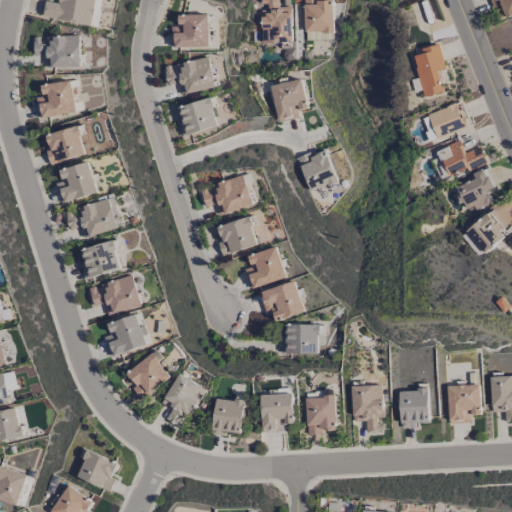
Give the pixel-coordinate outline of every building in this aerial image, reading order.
[(42,18),(90,26),(93,10),(99,11),(101,0),(58,0),(58,3),(45,1),(42,18)] [(291,7),(279,7),(278,0),(259,0),(260,7),(261,43),(292,42),(291,7)] [(302,0),(304,40),(333,39),(332,0),(318,1),(318,0),(302,0)] [(511,0),(488,0),(492,8),(500,5),(505,18),(511,14),(511,0)] [(208,14),(178,15),(178,26),(173,26),(173,47),(209,47),(208,14)] [(80,67),(79,35),(43,37),(33,37),(34,56),(44,56),(45,68),(80,67)] [(443,92),(442,85),(448,83),(446,72),(439,44),(421,48),(422,54),(413,56),(423,97),(443,92)] [(215,88),(209,57),(164,66),(167,85),(178,83),(180,95),(215,88)] [(270,86),(278,122),(299,118),(297,110),(308,108),(302,79),(270,86)] [(41,118),(76,112),(70,80),(41,85),(43,96),(37,97),(41,118)] [(178,107),(182,122),(178,123),(182,137),(218,127),(210,98),(178,107)] [(427,113),(436,138),(469,126),(460,102),(427,113)] [(429,142),(435,140),(428,117),(421,119),(429,142)] [(46,135),(50,150),(46,151),(50,165),(87,154),(79,126),(46,135)] [(464,153),(459,141),(434,151),(437,158),(432,160),(441,179),(466,169),(467,171),(487,163),(480,147),(464,153)] [(297,157),(309,192),(337,182),(326,151),(311,156),(310,153),(297,157)] [(59,170),(63,182),(58,183),(63,203),(98,193),(88,162),(59,170)] [(454,187),(465,213),(491,203),(488,193),(495,190),(486,168),(472,173),(474,179),(454,187)] [(200,191),(205,207),(215,204),(219,216),(252,206),(243,175),(211,184),(212,187),(200,191)] [(74,208),(74,210),(65,212),(69,229),(80,227),(83,238),(119,229),(111,199),(74,208)] [(476,257),(510,234),(493,210),(460,234),(476,257)] [(222,256),(257,245),(248,216),(217,226),(221,241),(218,242),(222,256)] [(79,250),(86,278),(120,269),(114,249),(119,248),(117,240),(79,250)] [(286,279),(278,247),(248,255),(251,268),(246,268),(251,288),(286,279)] [(140,306),(132,275),(98,284),(99,285),(88,288),(93,306),(104,304),(107,315),(140,306)] [(275,321),(304,313),(296,282),(260,291),(266,312),(272,311),(275,321)] [(111,335),(104,337),(110,357),(150,344),(145,326),(140,328),(135,314),(107,324),(111,335)] [(280,353),(317,354),(317,344),(323,344),(323,325),(285,324),(285,338),(281,338),(280,353)] [(169,376),(157,362),(162,358),(155,350),(126,374),(135,385),(132,389),(141,400),(169,376)] [(0,405),(10,404),(2,372),(0,372),(0,405)] [(205,390),(179,373),(160,403),(171,410),(165,419),(180,429),(205,390)] [(511,375),(489,377),(491,412),(504,412),(504,420),(511,419),(511,375)] [(351,386),(352,421),(365,421),(365,431),(384,431),(381,385),(351,386)] [(448,423),(469,422),(469,415),(481,414),(480,385),(446,386),(448,423)] [(429,423),(428,389),(399,390),(400,428),(416,427),(415,423),(429,423)] [(293,424),(292,394),(260,395),(261,432),(283,432),(282,424),(293,424)] [(305,397),(306,435),(321,434),(321,430),(336,430),(335,396),(305,397)] [(244,401),(215,398),(212,435),(225,436),(225,433),(241,434),(244,401)] [(0,411),(0,441),(22,437),(16,408),(0,411)] [(75,477),(109,492),(115,478),(112,477),(117,463),(87,450),(75,477)] [(0,500),(17,506),(27,475),(0,466),(0,500)] [(49,511),(88,511),(98,498),(93,494),(89,500),(68,485),(49,511)]
